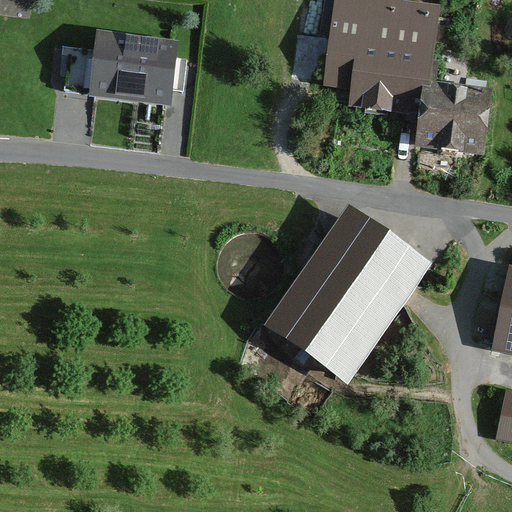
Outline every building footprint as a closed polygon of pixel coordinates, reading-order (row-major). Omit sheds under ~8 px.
[(427,14),(331,3),(321,91),(339,93),(336,114),(401,121),(397,155),(479,164),(487,96),(419,88),(427,14)] [(164,108),(169,51),(87,42),(81,99),(164,108)] [(417,277),(333,221),(252,339),(336,396),(417,277)] [(511,302),(483,297),(474,342),(511,349),(511,302)] [(511,398),(500,395),(489,442),(511,447),(511,398)]
